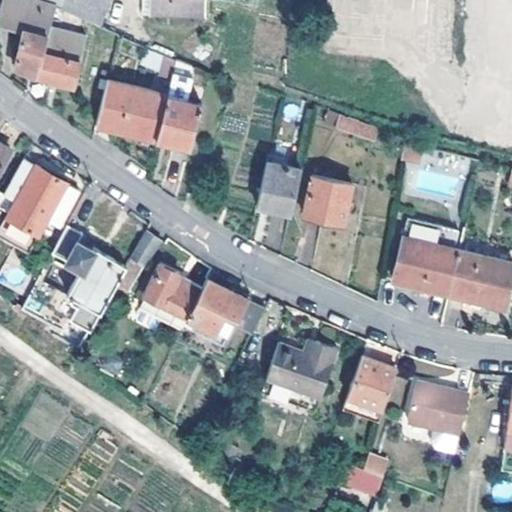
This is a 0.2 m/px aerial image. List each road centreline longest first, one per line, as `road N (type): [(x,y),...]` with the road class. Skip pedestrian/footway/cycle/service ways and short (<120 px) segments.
road 1 (residential): [(511,354),(427,343),(237,256),(0,92)]
road 2 (track): [(0,332),(262,511)]
